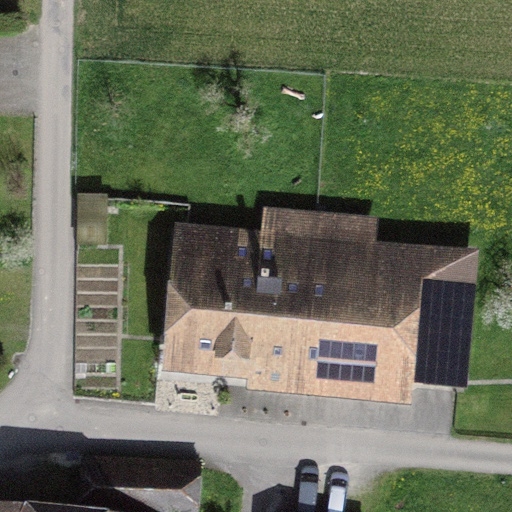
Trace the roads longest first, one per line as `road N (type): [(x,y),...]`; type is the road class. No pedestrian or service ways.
road 1 (residential): [(511,471),(45,431)]
road 2 (residential): [(45,431),(56,0)]
